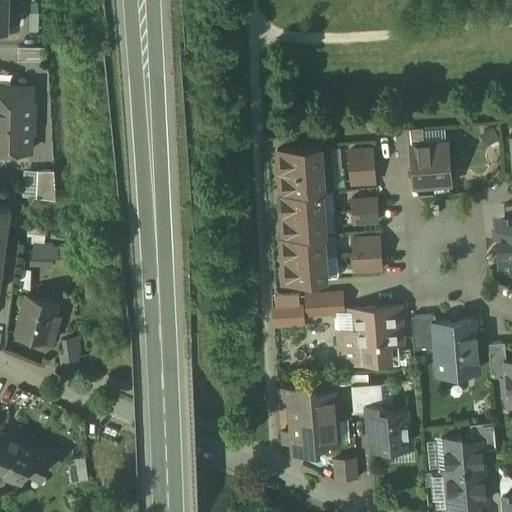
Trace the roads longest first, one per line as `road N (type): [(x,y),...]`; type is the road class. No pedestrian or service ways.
road 1 (primary): [(140,0),(166,511)]
road 2 (residential): [(273,475),(0,361)]
